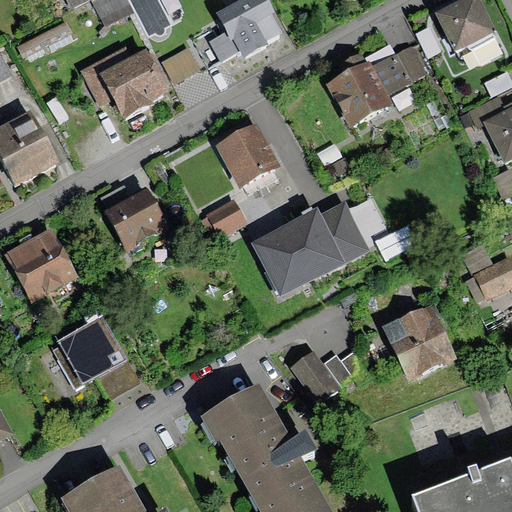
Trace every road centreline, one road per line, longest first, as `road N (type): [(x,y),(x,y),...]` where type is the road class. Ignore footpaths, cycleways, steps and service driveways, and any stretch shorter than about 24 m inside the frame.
road 1 (residential): [(409,0),(0,227)]
road 2 (residential): [(260,350),(0,496)]
